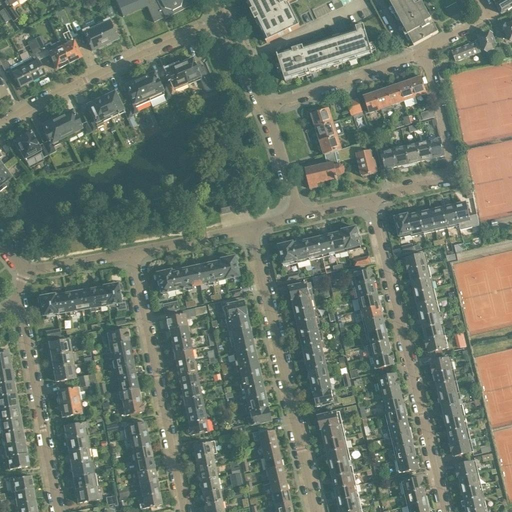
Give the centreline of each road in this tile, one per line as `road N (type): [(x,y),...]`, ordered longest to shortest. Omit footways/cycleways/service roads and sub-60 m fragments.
road 1 (residential): [(444,511),(369,199)]
road 2 (residential): [(313,511),(250,229)]
road 3 (residential): [(183,511),(131,254)]
road 4 (residential): [(0,123),(220,19)]
road 5 (residential): [(16,292),(57,511)]
road 6 (residential): [(424,50),(449,178),(369,199)]
road 7 (residential): [(264,111),(424,50)]
road 8 (residential): [(131,254),(250,229)]
